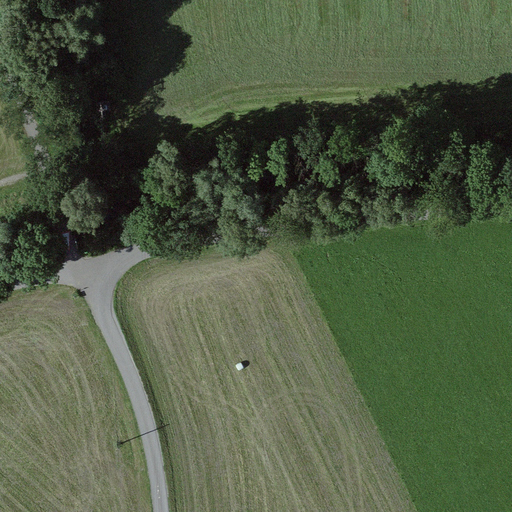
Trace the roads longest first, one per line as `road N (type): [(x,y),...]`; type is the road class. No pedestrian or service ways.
road 1 (track): [(0,188),(149,140),(511,113)]
road 2 (unclassified): [(89,265),(218,235),(511,205)]
road 3 (unclassified): [(164,511),(135,374),(89,265)]
road 4 (unclassified): [(0,21),(76,248)]
